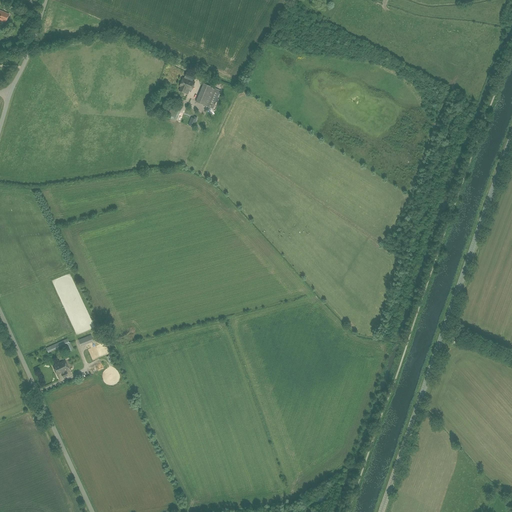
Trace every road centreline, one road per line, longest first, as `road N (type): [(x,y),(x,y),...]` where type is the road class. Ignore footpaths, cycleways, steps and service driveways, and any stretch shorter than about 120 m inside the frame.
road 1 (tertiary): [(381,511),(511,137)]
road 2 (unclassified): [(92,511),(0,312)]
